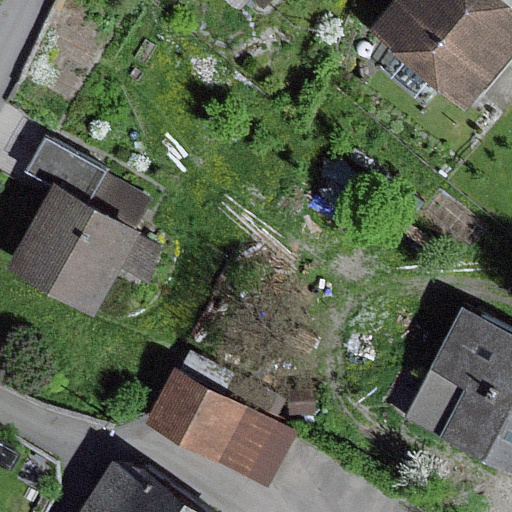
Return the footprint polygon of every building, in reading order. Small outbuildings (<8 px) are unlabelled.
[(511,0),(392,0),(374,22),(403,47),(442,80),(472,107),(511,60),(511,0)] [(442,80),(403,47),(386,67),(425,100),(442,80)] [(113,166),(49,131),(29,168),(55,182),(12,261),(100,309),(126,261),(151,275),(168,243),(145,231),(149,224),(141,220),(153,198),(109,174),(113,166)] [(511,467),(511,320),(468,298),(408,413),(511,467)] [(181,362),(150,419),(273,484),(303,427),(275,413),(229,388),(181,362)] [(229,388),(275,413),(284,395),(238,371),(229,388)] [(317,387),(290,388),(292,415),(318,413),(317,387)] [(231,511),(151,458),(118,454),(81,511),(231,511)]
